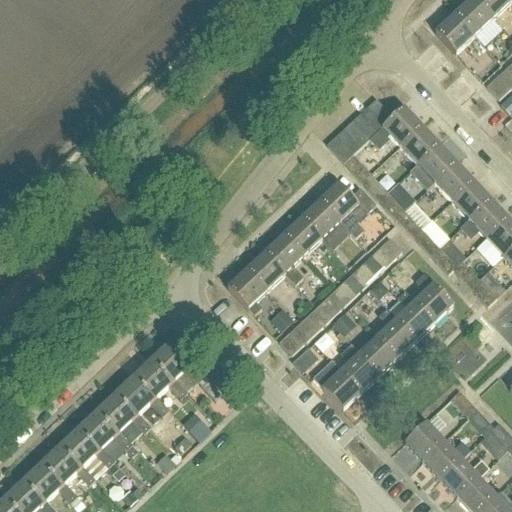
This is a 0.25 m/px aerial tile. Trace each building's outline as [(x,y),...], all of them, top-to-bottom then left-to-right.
[(493,26),(511,8),(503,0),(476,0),(473,4),(493,26)] [(511,0),(503,0),(511,8),(511,7),(511,0)] [(474,43),(493,26),(473,4),(454,21),(474,43)] [(455,61),(474,43),(454,21),(435,39),(455,61)] [(508,97),(511,93),(511,82),(505,75),(496,84),(508,97)] [(499,106),(508,97),(496,84),(486,93),(499,106)] [(511,121),(511,120),(511,98),(500,110),(511,121)] [(387,130),(395,122),(378,104),(369,111),(387,130)] [(379,137),(384,133),(387,130),(369,111),(361,119),(379,137)] [(402,152),(423,132),(405,113),(395,122),(387,130),(384,133),(379,137),(370,145),(368,147),(377,156),(389,145),(387,144),(391,140),(402,152)] [(370,145),(379,137),(361,119),(353,127),(370,145)] [(362,153),(368,147),(370,145),(353,127),(345,134),(362,153)] [(419,170),(440,150),(423,132),(402,152),(419,170)] [(354,160),(362,153),(345,134),(336,142),(354,160)] [(345,168),(354,160),(336,142),(328,150),(345,168)] [(436,188),(457,168),(440,150),(419,170),(436,188)] [(363,187),(372,178),(360,165),(351,174),(363,187)] [(453,207),(474,187),(457,168),(436,188),(453,207)] [(380,205),(389,196),(377,184),(368,192),(380,205)] [(470,225),(491,205),(474,187),(453,207),(469,224),(470,225)] [(360,210),(339,188),(321,205),(341,227),(356,243),(365,235),(350,219),(360,210)] [(398,223),(406,215),(394,202),(385,210),(398,223)] [(341,227),(321,205),(302,223),(323,244),(341,227)] [(487,243),(508,223),(491,205),(470,225),(469,224),(459,234),(470,245),(480,236),(487,243)] [(415,242),(423,233),(411,220),(403,228),(415,242)] [(323,244),(302,223),(284,240),(304,262),(323,244)] [(487,243),(504,261),(511,253),(511,226),(508,223),(487,243)] [(432,260),(441,252),(429,239),(420,247),(432,260)] [(303,284),(293,272),(304,262),(284,240),(265,257),(286,279),(284,281),(295,291),(303,284)] [(381,252),(393,265),(402,256),(390,243),(381,252)] [(384,273),(393,265),(381,252),(372,260),(384,273)] [(267,296),(284,281),(286,279),(265,257),(247,275),(267,296)] [(449,278),(458,271),(446,257),(437,265),(449,278)] [(375,282),(384,273),(372,260),(363,269),(375,282)] [(365,291),(375,282),(363,269),(353,278),(365,291)] [(471,292),(480,284),(468,271),(460,279),(471,292)] [(261,314),(255,308),(267,296),(247,275),(228,292),(249,314),(255,320),(261,314)] [(356,299),(365,291),(353,278),(344,286),(356,299)] [(415,307),(435,328),(454,310),(434,289),(425,279),(416,287),(425,297),(415,307)] [(347,308),(356,299),(344,286),(335,295),(347,308)] [(380,287),(371,296),(380,304),(385,299),(385,293),(380,287)] [(489,311),(498,303),(485,290),(477,298),(489,311)] [(338,316),(347,308),(335,295),(326,303),(338,316)] [(435,328),(415,307),(414,307),(405,297),(397,305),(406,315),(397,324),(417,345),(435,328)] [(329,325),(338,316),(326,303),(317,312),(329,325)] [(59,336),(69,326),(53,308),(43,318),(59,336)] [(320,333),(329,325),(317,312),(307,321),(320,333)] [(272,326),(283,337),(295,325),(284,314),(272,326)] [(417,345),(397,324),(396,324),(387,315),(379,322),(388,332),(378,341),(399,363),(417,345)] [(344,320),(334,330),(343,340),(353,330),(344,320)] [(310,342),(320,333),(307,321),(298,329),(310,342)] [(301,351),(310,342),(298,329),(289,338),(301,351)] [(292,359),(301,351),(289,338),(280,346),(292,359)] [(381,380),(399,363),(378,341),(360,358),(381,380)] [(172,389),(176,386),(187,375),(216,405),(223,399),(206,381),(193,368),(190,370),(170,349),(151,366),(172,389)] [(342,375),(362,397),(381,380),(360,358),(359,359),(351,350),(343,357),(352,366),(348,369),(342,375)] [(188,399),(176,386),(172,389),(151,366),(132,384),(154,406),(157,403),(169,392),(181,405),(188,399)] [(323,393),(343,415),(362,397),(342,375),(334,366),(315,384),(323,393)] [(170,416),(157,403),(154,406),(132,384),(114,401),(135,423),(139,420),(150,409),(163,423),(170,416)] [(464,418),(473,409),(460,396),(451,404),(464,418)] [(151,433),(139,420),(135,423),(114,401),(96,418),(117,441),(120,437),(132,427),(144,440),(151,433)] [(481,435),(490,427),(477,414),(468,422),(481,435)] [(133,451),(120,437),(117,441),(96,418),(77,435),(99,458),(102,455),(113,444),(126,457),(127,456),(132,452),(133,451)] [(202,426),(191,436),(200,446),(211,436),(202,426)] [(424,466),(446,445),(428,426),(406,446),(424,466)] [(503,448),(511,440),(500,427),(491,435),(503,448)] [(114,468),(102,455),(99,458),(77,435),(59,453),(80,475),(84,472),(95,461),(107,474),(114,469),(114,468)] [(185,444),(175,453),(181,459),(191,450),(185,444)] [(463,464),(471,457),(462,447),(454,455),(446,445),(424,466),(441,484),(463,464)] [(132,452),(127,456),(132,462),(138,457),(132,452)] [(41,470),(62,493),(65,489),(77,479),(89,492),(96,485),(84,472),(80,475),(59,453),(41,470)] [(168,464),(160,472),(167,479),(175,471),(168,464)] [(472,474),(463,464),(441,484),(458,503),(480,482),(489,475),(481,466),(472,474)] [(114,469),(107,474),(112,479),(118,473),(114,469)] [(78,503),(65,489),(62,493),(41,470),(22,487),(43,510),(47,507),(58,496),(71,509),(78,503)] [(485,511),(497,501),(480,482),(458,503),(467,511),(485,511)] [(51,511),(47,507),(43,510),(22,487),(4,505),(10,511),(51,511)] [(485,511),(511,511),(511,506),(511,508),(501,497),(497,501),(485,511)] [(131,498),(124,505),(130,511),(137,505),(131,498)]
